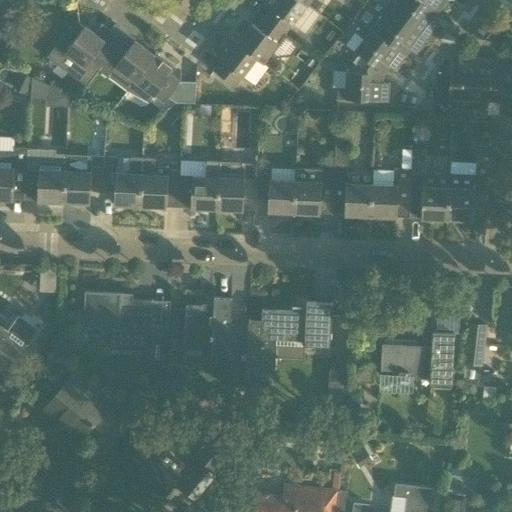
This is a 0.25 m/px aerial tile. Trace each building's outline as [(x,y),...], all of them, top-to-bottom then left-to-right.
[(263,18),(283,33),(305,4),(300,0),(266,0),(264,3),(270,8),(263,18)] [(300,0),(305,4),(306,3),(317,12),(324,3),(319,0),(300,0)] [(391,0),(385,8),(426,39),(437,24),(431,20),(436,14),(417,0),(400,0),(399,3),(394,0),(391,0)] [(417,0),(436,14),(446,0),(417,0)] [(377,33),(405,55),(409,49),(415,53),(426,39),(385,8),(378,17),(385,22),(377,33)] [(237,44),(255,57),(255,58),(261,63),(262,62),(266,66),(275,72),(276,70),(282,69),(280,57),(275,58),(268,53),(283,33),(263,18),(256,27),(252,24),(237,43),(237,44)] [(359,55),(353,62),(382,75),(388,66),(394,70),(405,55),(377,33),(364,24),(357,34),(364,39),(354,51),(359,55)] [(86,85),(97,70),(113,48),(84,26),(71,44),(62,37),(47,57),(86,85)] [(266,66),(262,62),(261,63),(255,58),(255,57),(237,44),(237,43),(229,36),(214,56),(220,61),(213,71),(234,86),(242,75),(253,84),(266,66)] [(134,40),(123,55),(113,48),(97,70),(127,91),(153,55),(134,40)] [(153,55),(127,91),(148,103),(154,95),(164,103),(168,97),(175,103),(194,103),(195,83),(179,82),(170,74),(175,68),(154,53),(153,55)] [(474,108),(477,58),(459,57),(458,64),(449,63),(448,99),(463,100),(463,107),(474,108)] [(477,58),(474,108),(486,108),(487,100),(501,101),(500,116),(503,66),(495,65),(495,59),(477,58)] [(382,83),(382,75),(353,62),(353,72),(347,71),(346,87),(337,87),(337,99),(387,102),(388,83),(382,83)] [(500,116),(511,117),(511,66),(503,66),(500,116)] [(369,218),(370,218),(372,173),(347,172),(348,139),(335,138),(334,157),(332,214),(344,215),(344,216),(345,216),(345,215),(370,216),(369,218)] [(411,150),(408,218),(421,218),(421,219),(422,219),(424,222),(431,222),(433,220),(434,219),(446,220),(446,222),(449,173),(424,172),(424,169),(425,147),(416,146),(416,143),(413,143),(412,150),(411,150)] [(449,173),(446,222),(447,222),(448,220),(460,220),(462,224),(471,224),(473,222),(474,196),(487,197),(489,147),(477,146),(476,175),(449,173)] [(26,189),(28,148),(14,147),(14,151),(0,150),(0,199),(11,200),(11,201),(12,201),(13,188),(26,189)] [(56,149),(28,148),(26,189),(37,189),(37,202),(38,202),(38,201),(63,202),(62,204),(63,204),(65,170),(64,170),(64,155),(55,154),(56,149)] [(411,150),(402,150),(402,168),(394,168),(394,171),(373,170),(372,173),(370,218),(371,218),(371,216),(395,217),(395,218),(396,218),(396,217),(408,218),(411,150)] [(89,171),(65,170),(63,204),(64,204),(64,202),(88,203),(88,204),(89,204),(90,192),(102,192),(104,156),(103,156),(103,159),(92,158),(91,166),(90,166),(89,171)] [(139,208),(140,208),(142,158),(130,158),(129,172),(115,172),(116,157),(104,156),(102,192),(114,193),(114,205),(115,205),(115,204),(139,206),(139,208)] [(295,180),(293,215),(294,215),(294,213),(318,214),(318,215),(320,215),(320,214),(332,214),(334,157),(321,156),(320,169),(295,168),(295,180)] [(178,208),(180,171),(166,170),(166,174),(153,173),(154,159),(142,158),(140,208),(141,208),(141,206),(165,207),(165,208),(166,208),(166,207),(178,208)] [(216,211),(217,211),(218,176),(219,162),(206,161),(205,176),(192,175),(192,171),(180,171),(178,208),(190,208),(190,209),(192,209),(192,208),(216,209),(216,211)] [(219,162),(218,176),(217,211),(217,209),(241,210),(241,211),(243,211),(243,199),(255,200),(257,174),(257,163),(219,162)] [(293,215),(295,180),(269,178),(269,175),(257,174),(255,200),(268,200),(267,212),(268,212),(269,212),(293,213),(293,215)] [(84,312),(84,325),(110,326),(110,331),(110,348),(151,349),(151,363),(168,363),(169,332),(152,332),(152,321),(153,301),(119,299),(119,293),(85,292),(84,312)] [(229,355),(232,299),(214,298),(213,310),(202,309),(203,306),(186,305),(184,344),(210,346),(210,354),(229,355)] [(248,319),(246,367),(274,368),(275,339),(304,341),(304,346),(330,347),(331,323),(332,303),(306,302),(306,312),(262,310),(261,320),(248,319)] [(12,359),(18,351),(19,352),(25,344),(27,345),(38,329),(18,315),(11,325),(6,333),(0,328),(0,374),(1,375),(12,359)] [(465,364),(481,366),(486,325),(470,323),(465,364)] [(451,385),(454,333),(432,331),(431,346),(382,344),(380,375),(430,378),(430,384),(451,385)] [(329,370),(328,393),(345,394),(346,371),(329,370)] [(73,375),(60,391),(47,406),(68,424),(65,427),(79,439),(92,424),(113,443),(150,400),(138,390),(114,417),(91,397),(88,401),(80,395),(87,387),(73,375)] [(156,502),(168,486),(178,475),(176,474),(184,464),(167,450),(163,455),(160,452),(162,449),(147,437),(121,469),(144,487),(142,490),(156,502)] [(213,474),(202,465),(182,490),(193,498),(213,474)] [(451,468),(448,493),(475,496),(477,478),(460,476),(461,470),(451,468)] [(427,511),(431,488),(396,483),(394,496),(407,497),(404,511),(369,511),(371,503),(353,501),(351,511),(427,511)] [(335,511),(337,497),(338,490),(285,484),(284,495),(257,492),(254,511),(335,511)] [(335,511),(345,511),(348,491),(338,490),(337,497),(335,511)]
